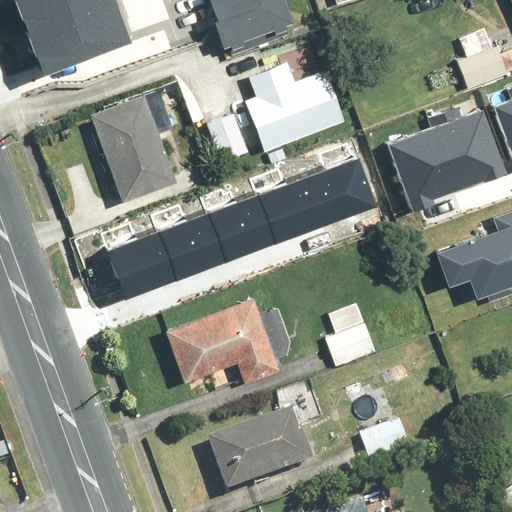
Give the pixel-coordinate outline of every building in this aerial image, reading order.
[(14,0),(37,65),(127,33),(114,0),(14,0)] [(281,0),(204,0),(218,38),(287,15),(281,0)] [(486,50),(479,31),(461,37),(468,56),(458,59),(468,88),(511,73),(501,44),(486,50)] [(249,107),(211,121),(224,158),(264,144),(266,151),(351,120),(333,68),(296,82),(289,64),(251,78),(258,96),(247,100),(249,107)] [(511,99),(495,106),(511,149),(511,85),(508,87),(511,97),(511,99)] [(150,92),(93,112),(100,130),(92,133),(101,158),(109,155),(125,198),(181,177),(150,92)] [(391,145),(414,210),(509,176),(486,112),(391,145)] [(111,249),(128,296),(376,207),(358,159),(111,249)] [(430,241),(443,279),(461,272),(471,299),(511,284),(511,203),(489,211),(492,220),(430,241)] [(281,369),(255,294),(168,325),(187,378),(240,359),(248,381),(281,369)] [(379,349),(360,300),(331,311),(339,332),(326,336),(337,365),(379,349)] [(410,363),(382,376),(389,390),(417,377),(410,363)] [(318,457),(298,404),(209,438),(229,491),(318,457)] [(365,446),(372,464),(412,449),(401,420),(361,435),(365,446)] [(369,465),(362,448),(327,460),(334,478),(369,465)] [(365,511),(363,501),(320,511),(365,511)]
